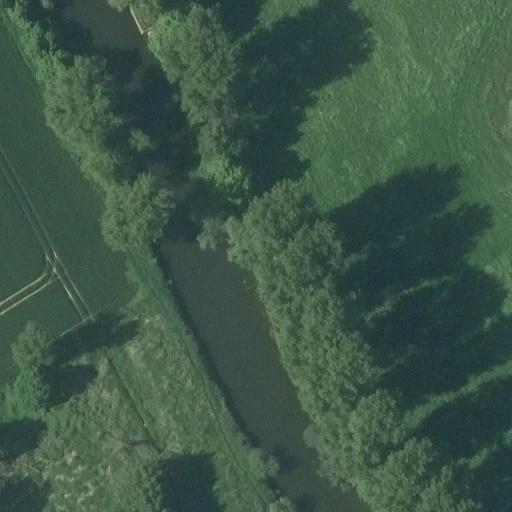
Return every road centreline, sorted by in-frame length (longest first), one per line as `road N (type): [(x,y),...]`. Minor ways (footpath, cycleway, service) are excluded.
road 1 (track): [(8,0),(88,151),(227,472),(253,511)]
road 2 (track): [(153,0),(356,451),(397,511)]
